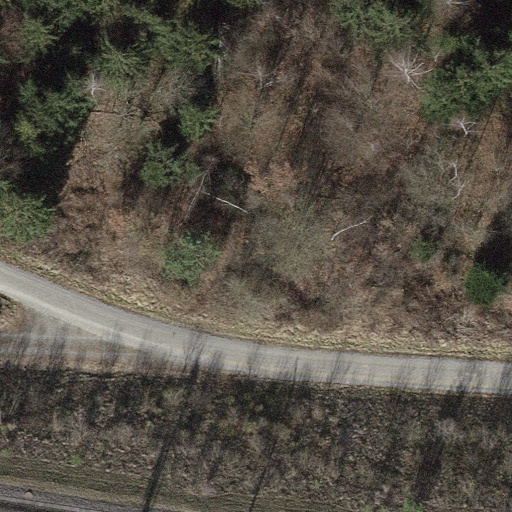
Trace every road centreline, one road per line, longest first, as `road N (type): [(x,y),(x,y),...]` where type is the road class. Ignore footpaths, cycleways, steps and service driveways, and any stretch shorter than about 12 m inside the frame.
road 1 (track): [(511,378),(172,353)]
road 2 (track): [(0,279),(172,353)]
road 3 (track): [(172,353),(0,345)]
